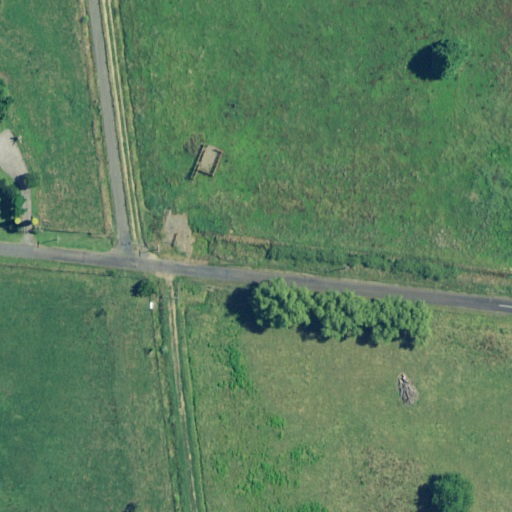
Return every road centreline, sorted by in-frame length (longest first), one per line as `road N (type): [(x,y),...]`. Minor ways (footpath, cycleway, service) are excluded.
road 1 (unclassified): [(0,252),(511,307)]
road 2 (track): [(145,265),(113,0)]
road 3 (track): [(168,267),(195,511)]
